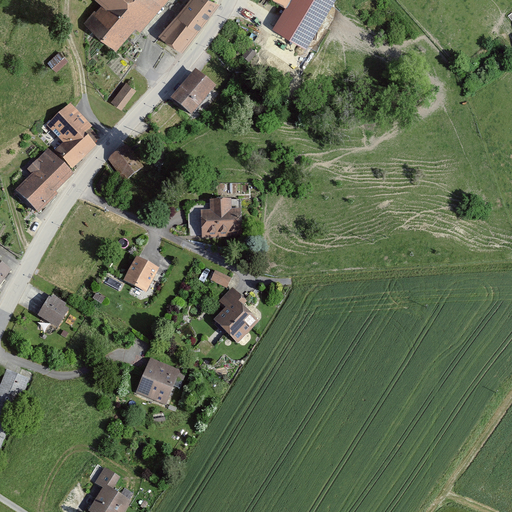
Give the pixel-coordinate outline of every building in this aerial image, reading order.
[(167,0),(96,0),(102,5),(85,23),(116,50),(136,26),(142,31),(167,0)] [(198,31),(219,4),(213,0),(188,0),(177,15),(198,31)] [(274,0),(293,11),(300,0),(274,0)] [(182,52),(198,31),(177,15),(161,36),(182,52)] [(252,44),(277,59),(287,42),(261,27),(252,44)] [(250,64),(257,55),(250,49),(242,58),(250,64)] [(47,63),(56,73),(69,61),(60,51),(47,63)] [(215,90),(195,73),(172,101),(191,117),(215,90)] [(122,110),(137,90),(126,81),(111,102),(122,110)] [(62,162),(73,172),(97,147),(94,143),(101,137),(71,105),(46,127),(71,154),(62,162)] [(144,171),(129,148),(109,161),(125,184),(144,171)] [(36,216),(74,176),(48,152),(27,171),(31,175),(22,183),(24,187),(17,194),(36,216)] [(202,215),(203,239),(244,237),(243,213),(234,214),(233,201),(211,202),(211,214),(202,215)] [(0,288),(12,272),(0,263),(0,261),(3,257),(0,255),(0,288)] [(159,271),(138,259),(124,283),(146,295),(159,271)] [(215,269),(211,279),(229,286),(233,276),(215,269)] [(249,303),(235,289),(219,304),(228,312),(217,323),(239,344),(261,321),(246,306),(249,303)] [(70,309),(51,299),(40,319),(59,329),(70,309)] [(136,394),(167,406),(178,376),(148,364),(136,394)] [(0,457),(31,381),(9,372),(0,393),(0,457)] [(122,480),(106,469),(95,485),(105,492),(91,511),(124,511),(130,503),(114,492),(122,480)]
